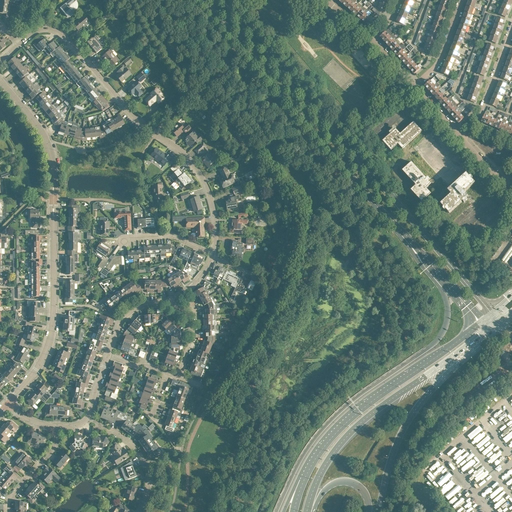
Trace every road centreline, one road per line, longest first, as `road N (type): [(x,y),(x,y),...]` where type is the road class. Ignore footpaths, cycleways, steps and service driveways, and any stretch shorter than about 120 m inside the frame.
road 1 (secondary): [(492,314),(224,0)]
road 2 (secondary): [(398,231),(447,300),(443,334),(333,416),(302,455),(276,511)]
road 3 (unclassified): [(8,402),(43,358),(52,328),(53,173),(45,140),(0,78)]
road 4 (secondary): [(200,0),(398,231)]
road 5 (residential): [(213,254),(213,204),(197,169),(44,30)]
road 6 (secondary): [(306,511),(321,469),(348,433),(496,325)]
road 7 (secondary): [(480,323),(349,416),(306,471)]
road 8 (secondary): [(377,511),(409,417),(496,325)]
road 9 (residential): [(137,511),(148,485),(142,459),(88,417)]
road 10 (secondary): [(398,231),(480,323)]
